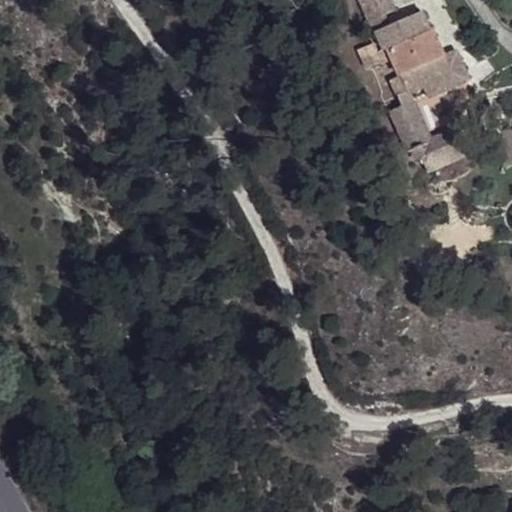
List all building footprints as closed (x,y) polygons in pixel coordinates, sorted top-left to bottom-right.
[(362,0),(371,18),(376,30),(394,22),(388,10),(397,6),(394,0),(362,0)] [(394,22),(376,30),(381,40),(386,52),(391,50),(394,56),(402,74),(409,92),(410,92),(425,86),(455,73),(449,58),(437,32),(435,33),(424,9),(394,22)] [(381,40),(376,30),(354,40),(367,68),(394,56),(391,50),(386,52),(381,40)] [(455,73),(425,86),(431,98),(470,81),(458,54),(449,58),(455,73)] [(409,92),(402,74),(392,79),(404,104),(392,109),(410,151),(414,150),(418,161),(425,157),(431,174),(469,156),(456,125),(432,136),(413,93),(411,94),(410,92),(409,92)] [(458,111),(463,123),(474,119),(469,106),(458,111)]
